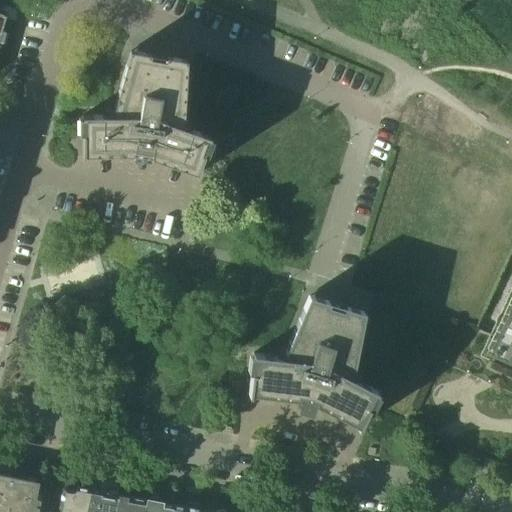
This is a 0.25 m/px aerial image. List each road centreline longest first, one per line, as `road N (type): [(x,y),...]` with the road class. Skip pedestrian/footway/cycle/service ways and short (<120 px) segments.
road 1 (residential): [(323,275),(372,112),(108,0)]
road 2 (residential): [(431,499),(0,418)]
road 3 (residential): [(0,248),(73,0)]
